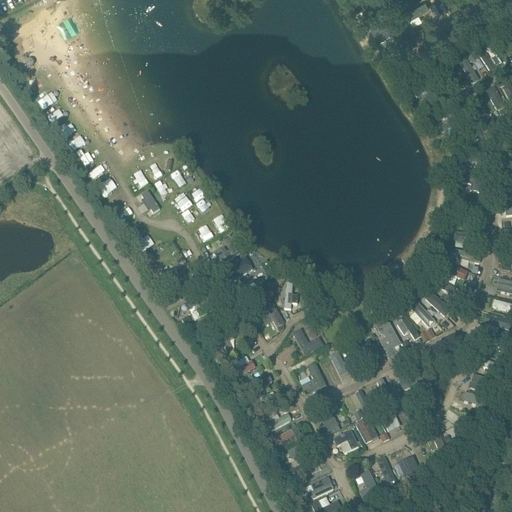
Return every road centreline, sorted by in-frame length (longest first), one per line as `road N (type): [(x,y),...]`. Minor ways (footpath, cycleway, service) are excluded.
road 1 (unclassified): [(50,158),(211,388),(278,511)]
road 2 (unknown): [(305,404),(328,450),(344,461),(427,427),(442,410),(475,304)]
road 3 (unknown): [(158,311),(199,287),(229,297),(305,404)]
road 4 (unknown): [(305,404),(450,335),(475,304)]
road 5 (unknown): [(475,304),(493,235),(503,134),(511,125)]
